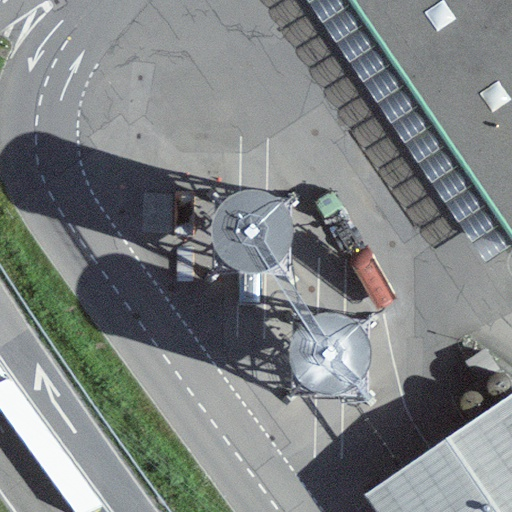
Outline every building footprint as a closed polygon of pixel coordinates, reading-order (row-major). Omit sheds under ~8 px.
[(511,245),(511,239),(347,0),(304,0),(486,263),(511,245)] [(511,0),(347,0),(511,239),(511,0)] [(273,271),(279,266),(284,261),(288,255),(290,248),(292,240),(292,233),(290,226),(287,219),(283,212),(278,207),(272,203),(265,200),(258,198),(250,198),(243,199),(236,201),(230,205),(224,210),(219,216),(216,223),(214,230),(213,237),(214,245),(216,252),(220,258),(224,264),(230,269),(236,273),(244,275),(251,276),(258,276),(266,274),(273,271)] [(323,320),(316,322),(309,326),(303,330),(298,336),(294,343),(291,350),(290,358),(291,366),(293,373),(297,380),(301,386),(307,391),(314,395),(321,397),(329,398),(337,398),(344,396),(351,392),(357,387),(362,381),(366,375),(369,367),(370,360),(369,352),(367,345),(363,338),(359,332),(353,327),(346,323),(338,320),(331,320),(323,320)] [(511,511),(511,400),(374,494),(386,511),(511,511)]
